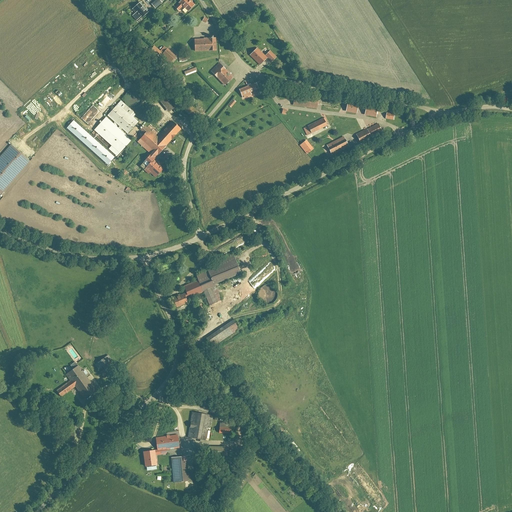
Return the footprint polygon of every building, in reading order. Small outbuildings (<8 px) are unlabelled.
[(189,0),(180,0),(177,4),(187,12),(194,4),(189,0)] [(125,13),(131,21),(144,9),(138,2),(125,13)] [(193,39),(193,52),(216,51),(215,39),(193,39)] [(166,48),(162,53),(154,46),(146,54),(160,68),(167,60),(171,64),(176,58),(166,48)] [(255,49),(249,55),(260,65),(266,58),(255,49)] [(277,55),(270,50),(265,56),(273,61),(277,55)] [(221,67),(213,75),(224,86),(232,77),(221,67)] [(237,93),(241,101),(259,93),(255,85),(237,93)] [(124,101),(128,107),(135,108),(142,104),(144,98),(140,89),(131,87),(124,92),(124,101)] [(295,93),(292,107),(316,111),(319,97),(295,93)] [(136,114),(121,102),(109,117),(129,133),(138,122),(133,118),(136,114)] [(346,105),(344,112),(356,115),(358,108),(346,105)] [(365,108),(363,115),(376,118),(377,111),(365,108)] [(105,118),(92,132),(116,155),(130,141),(105,118)] [(303,127),(307,136),(325,126),(321,118),(303,127)] [(171,122),(157,139),(148,131),(138,143),(155,157),(179,128),(171,122)] [(150,161),(143,170),(154,178),(161,170),(150,161)] [(195,273),(197,279),(183,285),(187,293),(189,298),(203,292),(209,308),(220,303),(212,284),(238,273),(233,262),(207,273),(205,269),(195,273)] [(258,299),(263,304),(270,305),(277,301),(279,295),(275,287),(266,285),(259,290),(258,299)] [(173,297),(177,307),(188,303),(187,299),(189,298),(187,293),(178,297),(177,295),(173,297)] [(204,337),(212,349),(237,331),(229,319),(204,337)] [(106,356),(94,366),(106,380),(118,370),(106,356)] [(56,391),(63,400),(77,391),(82,398),(96,388),(78,362),(64,372),(70,381),(56,391)] [(191,415),(186,438),(203,441),(208,418),(191,415)] [(219,428),(218,437),(230,438),(231,429),(219,428)] [(156,438),(158,450),(160,450),(179,447),(178,435),(156,438)] [(209,449),(209,458),(227,458),(226,449),(209,449)] [(144,452),(146,466),(157,465),(155,454),(161,454),(160,450),(158,450),(144,452)] [(187,456),(170,458),(173,483),(190,481),(187,456)]
